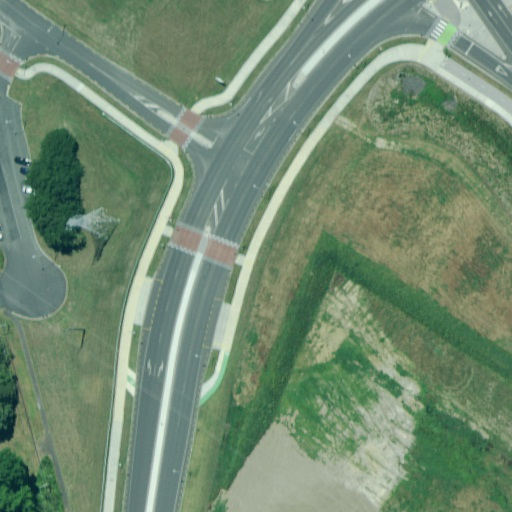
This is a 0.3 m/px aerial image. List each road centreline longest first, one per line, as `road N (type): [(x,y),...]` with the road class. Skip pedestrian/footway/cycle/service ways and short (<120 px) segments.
road 1 (tertiary): [(136,511),(170,295),(222,163)]
road 2 (tertiary): [(251,181),(205,289),(164,511)]
road 3 (tertiary): [(379,18),(314,85),(263,159)]
road 4 (secondary): [(511,72),(414,18),(379,18)]
road 5 (tertiary): [(236,142),(314,36)]
road 6 (unclassified): [(0,160),(30,283)]
road 7 (unclassified): [(222,163),(142,110),(123,86)]
road 8 (unclassified): [(123,86),(236,142)]
